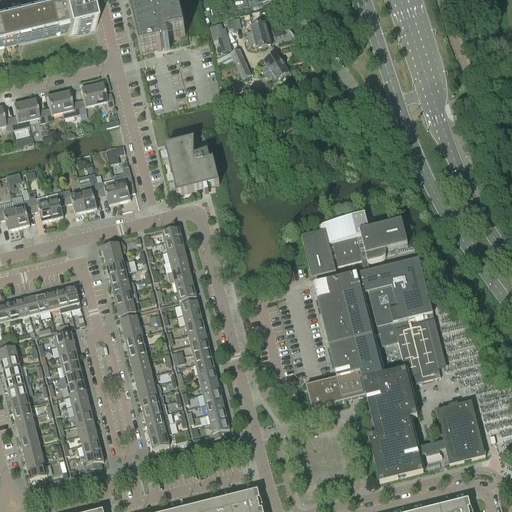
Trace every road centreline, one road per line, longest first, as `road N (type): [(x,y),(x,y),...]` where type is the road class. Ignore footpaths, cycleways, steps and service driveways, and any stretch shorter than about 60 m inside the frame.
road 1 (residential): [(264,470),(199,218),(154,222)]
road 2 (residential): [(97,327),(90,340),(117,451),(135,446),(107,336)]
road 3 (secondary): [(396,101),(432,198),(511,314)]
road 4 (secondary): [(511,259),(465,180),(430,89)]
road 5 (residential): [(396,101),(364,103),(287,0)]
road 6 (residential): [(154,222),(116,66)]
road 7 (residential): [(124,505),(264,470)]
road 8 (residential): [(491,511),(476,485),(373,511)]
